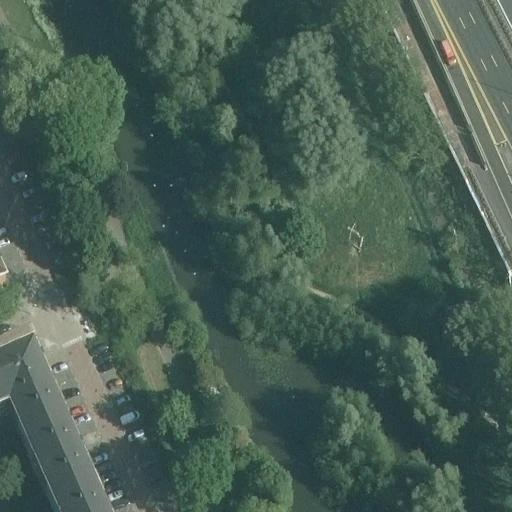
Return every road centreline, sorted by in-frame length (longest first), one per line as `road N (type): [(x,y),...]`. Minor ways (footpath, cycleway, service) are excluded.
road 1 (residential): [(149,511),(55,316)]
road 2 (motorway): [(432,0),(511,194)]
road 3 (residential): [(55,316),(0,186)]
road 4 (motorway): [(447,0),(511,121)]
